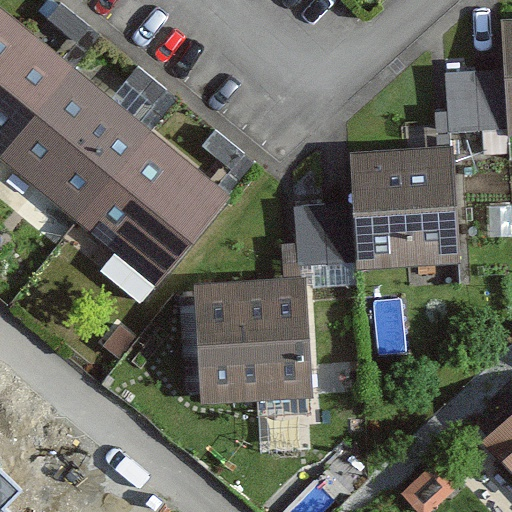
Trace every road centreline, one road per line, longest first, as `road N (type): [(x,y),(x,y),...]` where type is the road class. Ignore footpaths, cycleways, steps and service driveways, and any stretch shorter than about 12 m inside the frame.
road 1 (residential): [(448,0),(336,93),(208,0)]
road 2 (residential): [(225,511),(0,326)]
